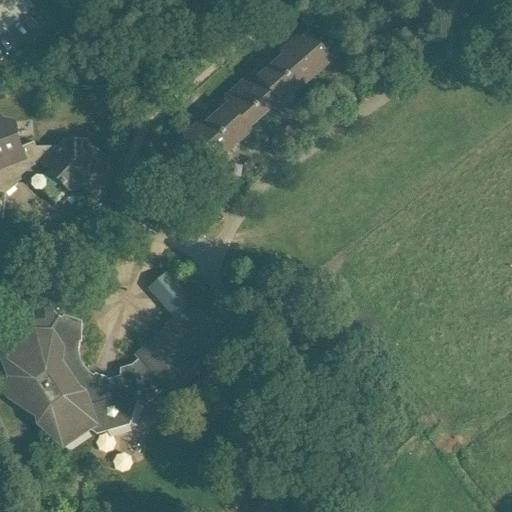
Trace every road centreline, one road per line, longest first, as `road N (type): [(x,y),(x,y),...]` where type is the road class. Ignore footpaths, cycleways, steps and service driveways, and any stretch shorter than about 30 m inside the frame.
road 1 (residential): [(208,259),(272,176),(511,9)]
road 2 (residential): [(208,259),(260,391),(263,458),(246,511)]
road 3 (residential): [(0,269),(88,222),(146,231),(208,259)]
